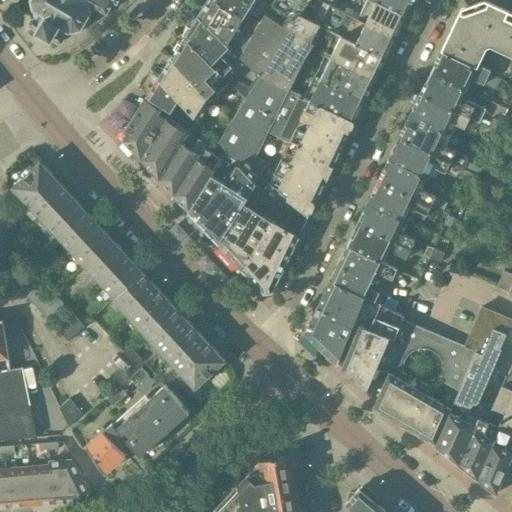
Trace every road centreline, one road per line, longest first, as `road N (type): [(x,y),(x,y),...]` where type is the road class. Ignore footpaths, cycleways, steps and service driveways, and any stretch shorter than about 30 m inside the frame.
road 1 (residential): [(262,352),(440,0)]
road 2 (residential): [(262,352),(43,109)]
road 3 (residential): [(282,370),(158,511)]
road 4 (residential): [(165,0),(43,109)]
road 5 (residential): [(438,511),(329,412)]
